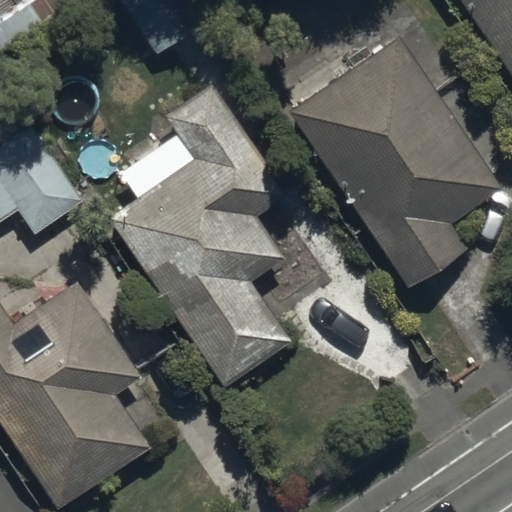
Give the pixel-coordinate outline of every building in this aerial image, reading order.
[(187,0),(127,0),(157,44),(198,16),(187,0)] [(511,0),(467,0),(511,66),(511,0)] [(399,23),(288,100),(408,274),(466,234),(447,206),(500,169),(399,23)] [(192,144),(104,206),(221,375),(290,328),(249,269),(281,246),(252,203),(287,179),(212,70),(164,103),(192,144)] [(24,115),(0,132),(0,210),(15,199),(35,225),(81,189),(24,115)] [(140,363),(75,269),(13,312),(0,292),(0,408),(61,497),(151,435),(114,381),(140,363)]
